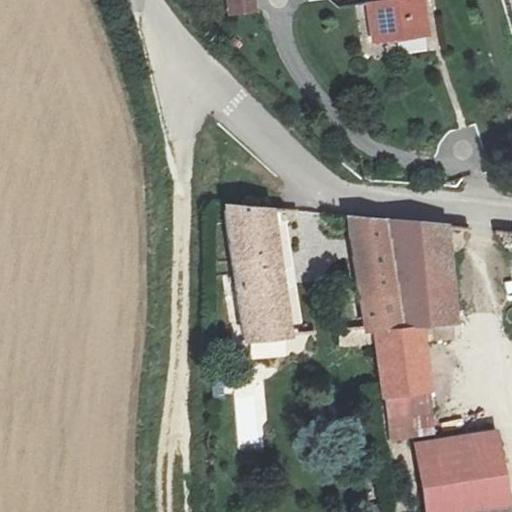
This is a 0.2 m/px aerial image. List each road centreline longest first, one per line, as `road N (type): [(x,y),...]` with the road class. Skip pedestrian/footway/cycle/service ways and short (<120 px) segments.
road 1 (track): [(165,511),(179,314),(176,109),(193,58)]
road 2 (unclassified): [(148,0),(193,58),(334,193),(511,212)]
road 3 (track): [(511,428),(489,310),(481,210)]
